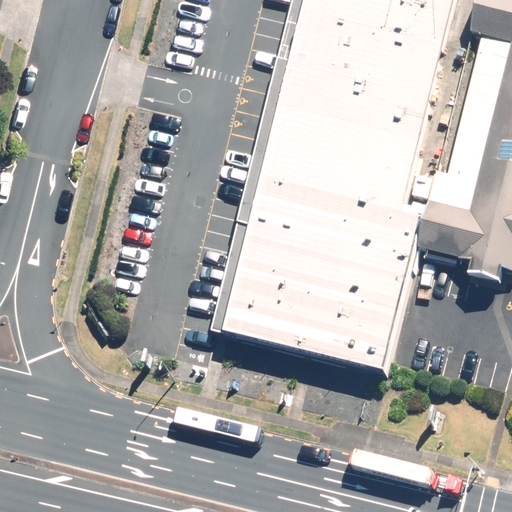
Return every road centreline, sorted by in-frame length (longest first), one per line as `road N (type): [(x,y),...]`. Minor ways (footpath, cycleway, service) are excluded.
road 1 (primary): [(85,420),(478,511)]
road 2 (residential): [(81,0),(30,215)]
road 3 (primary): [(30,215),(31,322),(85,420)]
